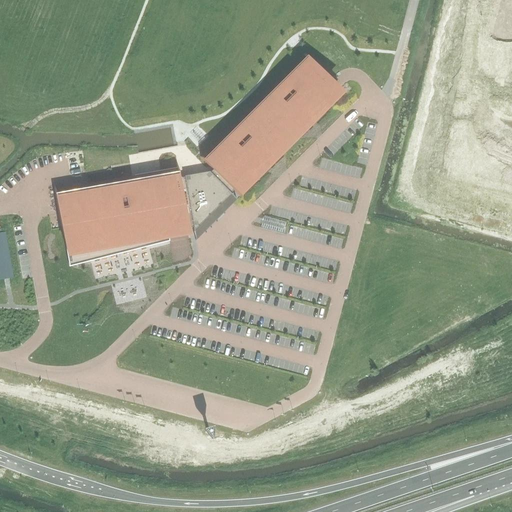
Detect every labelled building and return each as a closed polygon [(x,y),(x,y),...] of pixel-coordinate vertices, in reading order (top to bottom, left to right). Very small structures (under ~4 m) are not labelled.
[(338,89),(334,86),(335,85),(351,60),(355,61),(371,0),(327,0),(314,50),(309,59),(303,53),(303,54),(308,59),(206,162),(200,156),(200,157),(213,170),(210,173),(209,172),(184,176),(184,177),(179,178),(177,163),(176,163),(177,169),(55,190),(54,185),(53,185),(59,221),(61,221),(69,262),(69,266),(168,241),(167,238),(166,233),(188,229),(188,228),(193,228),(194,232),(215,210),(231,194),(230,193),(233,190),(234,191),(241,184),(242,186),(338,90),(338,89)] [(504,9),(502,22),(511,23),(511,10),(511,11),(511,10),(504,9)] [(308,59),(303,54),(200,156),(206,162),(308,59)] [(343,93),(335,85),(334,86),(338,89),(338,90),(242,186),(241,184),(234,191),(240,197),(343,93)] [(189,133),(200,145),(206,139),(194,128),(189,133)] [(176,163),(54,185),(55,190),(177,169),(176,163)] [(215,210),(194,232),(195,241),(236,200),(231,194),(215,210)] [(263,216),(262,219),(286,226),(287,222),(263,216)] [(67,263),(69,262),(61,221),(59,221),(67,263)] [(261,224),(260,228),(284,235),(285,231),(261,224)] [(167,238),(189,233),(188,229),(166,233),(167,238)] [(4,233),(0,233),(0,279),(0,280),(12,278),(4,233)] [(243,327),(241,337),(268,342),(280,344),(282,333),(243,327)]
